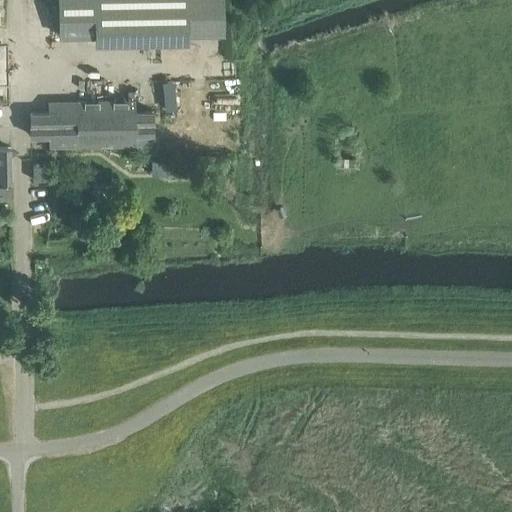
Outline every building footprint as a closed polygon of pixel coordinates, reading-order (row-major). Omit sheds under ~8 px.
[(56,0),(57,34),(224,34),(223,0),(56,0)] [(375,73),(389,73),(389,49),(375,49),(375,73)] [(177,79),(163,80),(164,109),(177,109),(177,79)] [(136,135),(154,134),(154,133),(154,117),(153,109),(135,109),(135,99),(48,101),(48,111),(30,111),(30,136),(48,136),(48,147),(108,146),(136,145),(136,135)] [(11,182),(12,182),(11,160),(11,146),(0,146),(0,199),(11,200),(11,182)] [(192,151),(169,151),(170,172),(193,171),(192,151)] [(360,158),(338,159),(338,170),(361,169),(360,158)] [(276,210),(280,218),(287,215),(283,207),(276,210)]
